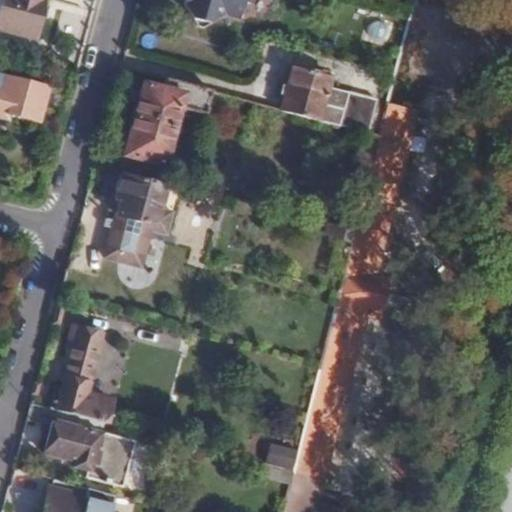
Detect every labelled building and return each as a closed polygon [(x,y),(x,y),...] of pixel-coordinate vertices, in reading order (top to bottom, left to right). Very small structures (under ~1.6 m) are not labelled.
[(0,0),(0,32),(32,42),(43,0),(0,0)] [(244,0),(183,0),(187,17),(237,31),(244,0)] [(327,78),(289,68),(278,112),(364,134),(372,100),(325,88),(327,78)] [(44,88),(0,75),(0,115),(34,124),(44,88)] [(140,87),(132,119),(169,129),(174,113),(202,120),(208,95),(162,83),(161,92),(140,87)] [(347,242),(277,511),(339,511),(315,505),(321,482),(318,481),(359,319),(367,321),(378,277),(371,275),(412,118),(381,109),(350,229),(347,242)] [(169,129),(132,119),(118,172),(159,182),(172,129),(169,129)] [(347,242),(350,229),(322,222),(319,235),(347,242)] [(53,394),(47,413),(100,426),(104,427),(110,405),(84,398),(85,389),(61,383),(57,394),(53,394)] [(511,511),(511,401),(483,511),(511,511)] [(47,413),(27,407),(23,423),(48,429),(41,456),(68,464),(67,468),(83,472),(81,480),(119,490),(127,457),(95,449),(100,426),(47,413)] [(280,472),(258,467),(254,482),(276,487),(280,472)] [(78,511),(82,500),(45,489),(38,511),(78,511)]
